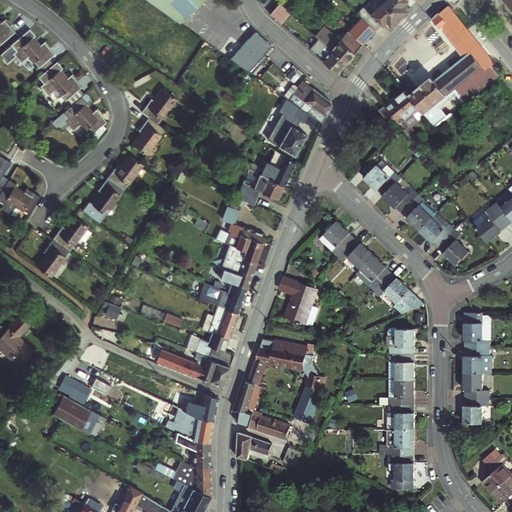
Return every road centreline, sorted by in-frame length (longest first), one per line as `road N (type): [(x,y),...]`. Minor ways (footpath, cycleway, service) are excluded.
road 1 (residential): [(230,397),(91,338),(0,256)]
road 2 (tertiary): [(230,397),(316,169)]
road 3 (residential): [(24,0),(73,39),(118,106),(114,138),(66,179)]
road 4 (residential): [(440,300),(442,444),(450,474),(476,511)]
road 5 (residential): [(440,300),(419,261),(316,169)]
road 6 (residential): [(348,99),(248,0)]
road 7 (tertiary): [(348,99),(436,0)]
